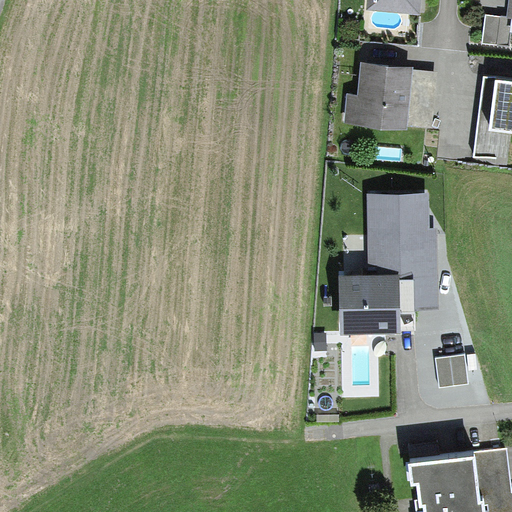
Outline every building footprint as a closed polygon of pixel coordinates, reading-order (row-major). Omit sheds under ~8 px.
[(414,0),(367,0),(367,4),(413,10),(414,0)] [(427,67),(359,59),(353,113),(421,121),(427,67)] [(483,125),(511,128),(511,77),(490,75),(483,125)] [(344,278),(345,326),(412,325),(412,306),(433,306),(430,196),(373,197),(375,277),(344,278)] [(438,354),(442,384),(472,380),(468,350),(438,354)] [(511,511),(511,487),(507,487),(504,445),(404,453),(406,471),(412,471),(414,494),(418,493),(419,511),(511,511)]
